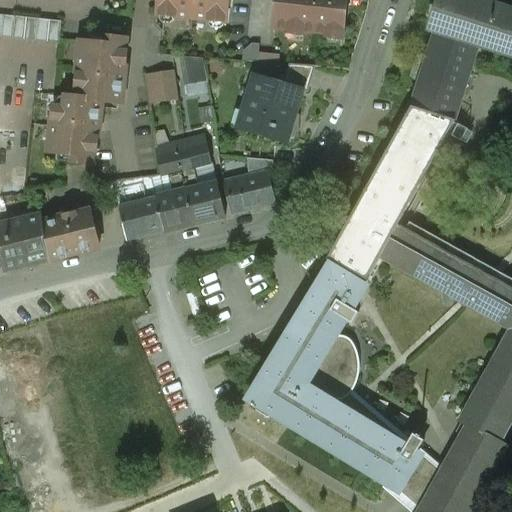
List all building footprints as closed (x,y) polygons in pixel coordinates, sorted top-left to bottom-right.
[(159,0),(158,16),(179,18),(179,17),(205,20),(205,21),(227,23),(229,7),(231,7),(231,0),(159,0)] [(277,0),(274,29),(290,31),(290,27),(303,29),(302,32),(328,35),(329,31),(341,33),(341,36),(343,36),(347,5),(345,5),(345,0),(277,0)] [(511,12),(474,0),(438,0),(429,30),(436,33),(478,46),(511,56),(511,12)] [(62,23),(0,16),(0,37),(59,44),(62,23)] [(478,46),(436,33),(412,108),(454,122),(478,46)] [(126,40),(90,36),(90,43),(81,43),(80,56),(80,57),(81,57),(83,61),(83,69),(78,69),(76,88),(83,89),(82,99),(82,100),(102,102),(102,103),(122,105),(127,54),(125,54),(126,40)] [(202,60),(184,59),(188,84),(206,82),(202,60)] [(316,68),(289,66),(283,85),(302,90),(302,91),(308,94),(316,68)] [(174,73),(150,76),(153,100),(178,97),(174,73)] [(283,85),(256,77),(250,93),(257,95),(245,132),(286,144),(302,91),(302,90),(283,85)] [(102,102),(82,100),(82,99),(65,97),(63,109),(54,108),(52,127),(56,128),(55,137),(52,139),(50,140),(49,154),(57,155),(57,162),(93,165),(94,152),(97,152),(102,103),(102,102)] [(412,108),(328,260),(366,282),(401,219),(452,126),(454,122),(412,108)] [(203,137),(184,141),(187,153),(178,154),(186,192),(198,189),(192,169),(211,165),(207,146),(205,138),(203,137)] [(184,141),(157,148),(159,164),(167,163),(174,195),(186,192),(178,154),(187,153),(184,141)] [(274,162),(247,159),(249,176),(267,171),(268,173),(273,172),(274,162)] [(161,178),(151,179),(156,199),(174,195),(167,163),(159,164),(161,178)] [(249,176),(223,183),(231,216),(269,206),(267,200),(274,199),(268,173),(267,171),(249,176)] [(143,184),(122,189),(126,206),(147,201),(143,184)] [(198,189),(186,192),(194,225),(225,217),(217,185),(198,189)] [(174,195),(156,199),(164,233),(194,225),(186,192),(174,195)] [(126,206),(119,208),(127,241),(164,233),(156,199),(126,206)] [(75,214),(56,219),(56,220),(43,224),(49,260),(99,248),(90,212),(75,216),(75,214)] [(42,223),(13,230),(12,224),(0,226),(0,244),(2,251),(0,251),(0,253),(4,271),(49,260),(43,224),(42,217),(41,217),(42,223)] [(511,330),(460,423),(467,427),(442,473),(420,511),(469,511),(505,447),(498,443),(511,418),(511,290),(491,278),(398,227),(400,223),(402,219),(401,219),(380,257),(465,304),(511,330)] [(314,292),(248,400),(284,422),(285,420),(364,468),(361,473),(384,487),(401,502),(412,511),(420,511),(442,473),(430,463),(418,452),(424,442),(413,435),(408,444),(350,395),(353,390),(356,383),(358,378),(359,374),(359,366),(358,359),(357,355),(356,350),(354,346),(351,342),(349,340),(346,339),(343,339),(340,337),(336,337),(346,321),(352,325),(359,314),(351,309),(366,282),(328,260),(311,291),(314,292)]
